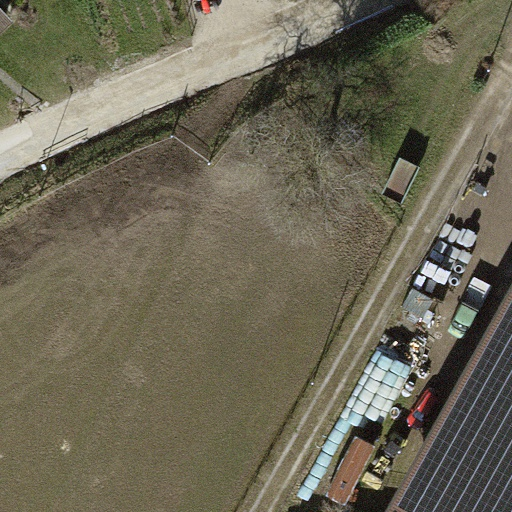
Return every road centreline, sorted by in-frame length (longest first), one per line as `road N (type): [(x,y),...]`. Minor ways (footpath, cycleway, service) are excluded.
road 1 (track): [(253,511),(367,303),(511,82)]
road 2 (residential): [(0,165),(337,0)]
